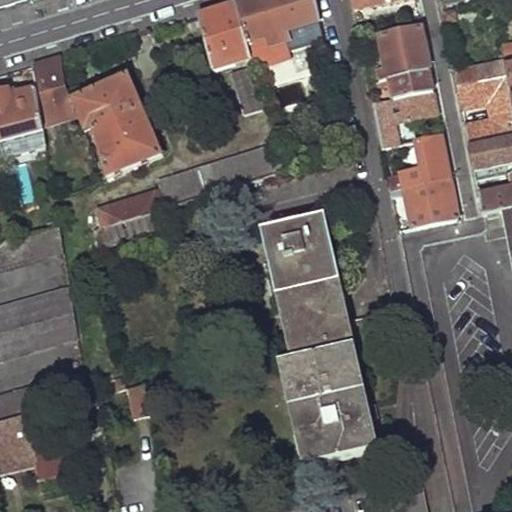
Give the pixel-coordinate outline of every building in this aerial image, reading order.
[(0,0),(0,11),(34,0),(0,0)] [(255,0),(235,6),(251,62),(253,69),(254,72),(291,63),(283,37),(321,26),(314,0),(255,0)] [(351,0),(354,14),(414,0),(413,0),(351,0)] [(216,12),(197,18),(215,74),(251,62),(235,6),(216,12)] [(429,72),(420,29),(371,41),(378,83),(390,81),(429,72)] [(36,88),(42,123),(75,114),(88,139),(92,138),(108,181),(164,158),(126,76),(71,100),(64,89),(61,59),(33,67),(36,88)] [(501,61),(454,73),(458,89),(504,78),(502,67),(501,61)] [(504,78),(511,114),(511,65),(502,67),(504,78)] [(253,69),(230,77),(245,117),(266,111),(254,72),(253,69)] [(429,72),(390,81),(395,103),(434,95),(429,72)] [(504,78),(458,89),(462,113),(488,108),(491,122),(466,127),(470,148),(511,139),(511,116),(511,114),(504,78)] [(0,94),(0,138),(43,130),(42,123),(36,88),(6,96),(5,93),(0,94)] [(395,103),(373,107),(381,146),(382,151),(396,148),(392,128),(438,116),(434,95),(395,103)] [(43,130),(0,138),(0,159),(46,149),(43,130)] [(443,137),(417,144),(423,173),(414,175),(389,180),(391,191),(451,178),(443,137)] [(511,139),(470,148),(475,174),(508,168),(510,176),(511,175),(511,139)] [(417,144),(408,146),(414,175),(423,173),(417,144)] [(288,174),(279,149),(152,186),(153,195),(90,214),(94,235),(288,174)] [(511,175),(510,176),(511,183),(511,190),(480,197),(484,217),(501,214),(511,211),(511,175)] [(451,178),(391,191),(392,200),(409,196),(416,231),(461,220),(451,178)] [(511,211),(501,214),(511,274),(511,211)] [(348,351),(400,340),(395,315),(351,324),(326,223),(262,237),(292,364),(348,351)] [(0,274),(63,257),(59,229),(0,245),(0,274)] [(0,362),(77,342),(69,291),(0,310),(0,362)] [(292,364),(286,365),(310,468),(371,454),(348,351),(292,364)] [(121,391),(118,367),(106,371),(110,394),(121,391)] [(83,376),(0,397),(0,426),(27,418),(87,402),(83,376)] [(148,387),(129,389),(133,420),(151,418),(148,387)] [(0,460),(34,452),(27,418),(0,426),(0,460)]
